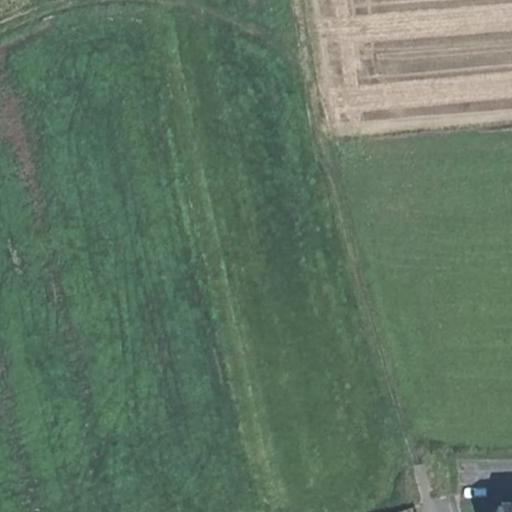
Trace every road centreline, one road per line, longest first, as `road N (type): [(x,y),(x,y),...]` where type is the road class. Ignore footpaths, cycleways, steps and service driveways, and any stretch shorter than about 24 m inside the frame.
road 1 (track): [(299,0),(325,160),(376,362),(436,504)]
road 2 (track): [(0,37),(71,6),(187,7),(310,64)]
